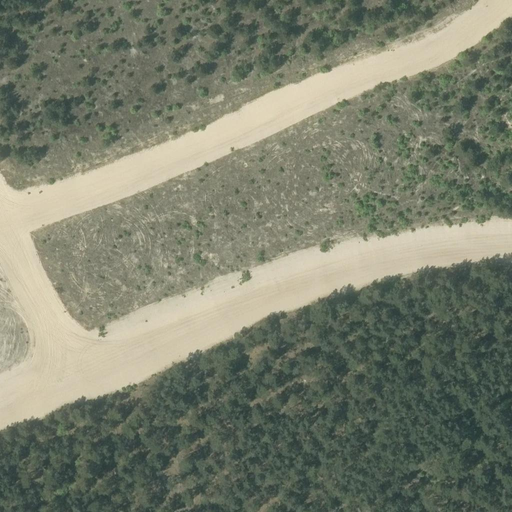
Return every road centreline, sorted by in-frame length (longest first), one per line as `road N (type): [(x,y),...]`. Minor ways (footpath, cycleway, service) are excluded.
road 1 (track): [(510,0),(426,55),(0,217)]
road 2 (track): [(0,411),(327,275),(511,248)]
road 3 (track): [(69,383),(21,255),(0,222)]
